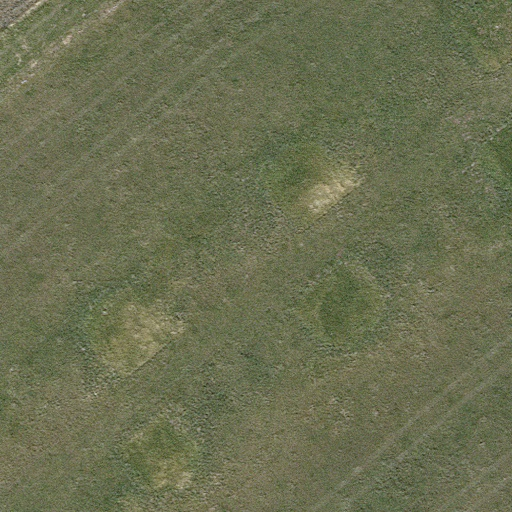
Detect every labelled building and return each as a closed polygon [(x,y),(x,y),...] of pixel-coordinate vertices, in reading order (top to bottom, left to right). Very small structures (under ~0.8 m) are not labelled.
[(362,194),(419,149),(377,96),(320,142),(362,194)] [(433,193),(480,245),(511,216),(511,175),(485,146),(433,193)] [(214,318),(267,273),(223,221),(170,266),(214,318)] [(336,365),(385,318),(336,268),(287,314),(336,365)] [(83,339),(23,383),(64,438),(123,394),(83,339)] [(186,388),(135,438),(185,489),(236,440),(186,388)]
